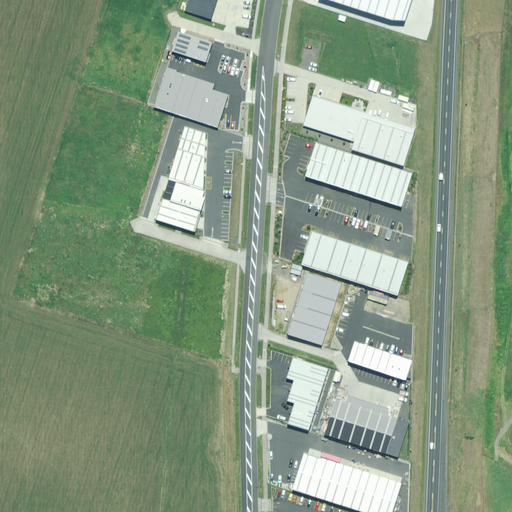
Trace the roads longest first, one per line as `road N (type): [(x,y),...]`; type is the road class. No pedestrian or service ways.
road 1 (unclassified): [(249,511),(248,359),(277,0)]
road 2 (primary): [(431,511),(452,0)]
